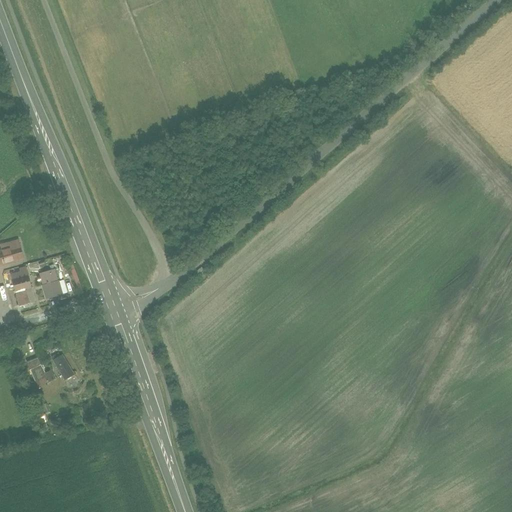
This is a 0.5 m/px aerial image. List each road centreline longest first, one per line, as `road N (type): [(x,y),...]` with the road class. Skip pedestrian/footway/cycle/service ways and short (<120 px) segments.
road 1 (unclassified): [(497,0),(199,265),(115,311)]
road 2 (primary): [(0,16),(111,298)]
road 3 (primary): [(115,311),(185,511)]
